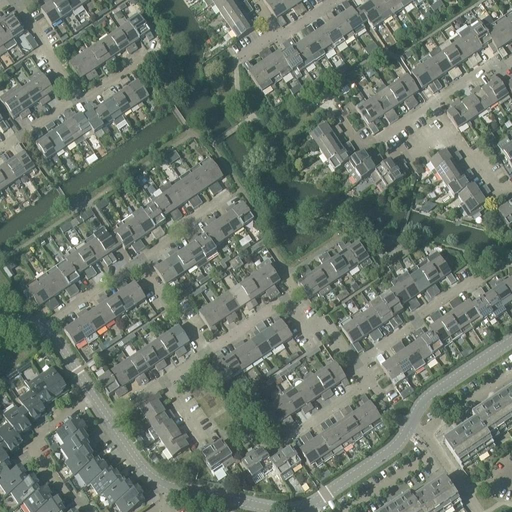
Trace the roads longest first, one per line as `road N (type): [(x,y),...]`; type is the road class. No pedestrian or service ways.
road 1 (residential): [(354,364),(331,331),(305,327),(284,299),(205,351)]
road 2 (residential): [(88,511),(50,478),(32,445),(60,417),(95,400)]
road 3 (residential): [(354,364),(473,280)]
road 4 (unclassified): [(168,486),(273,510),(305,507)]
road 5 (unclassified): [(408,427),(431,395),(511,341)]
road 6 (unclassified): [(305,507),(397,446),(408,427)]
road 7 (residential): [(335,110),(357,142),(375,141),(430,105)]
road 8 (residential): [(511,188),(487,180),(430,105)]
